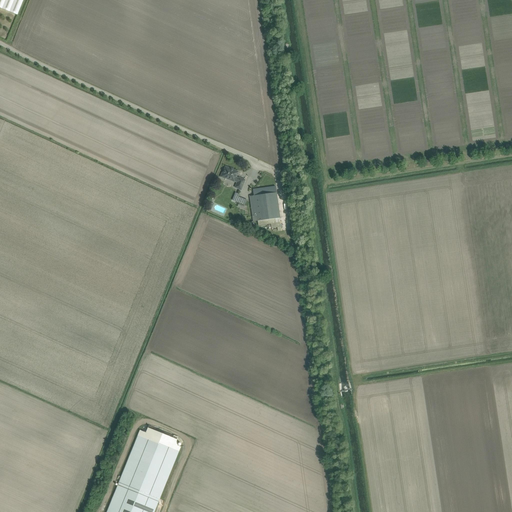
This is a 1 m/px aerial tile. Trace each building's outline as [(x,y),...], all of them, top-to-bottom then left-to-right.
[(0,0),(0,7),(17,15),(23,0),(0,0)] [(235,188),(241,190),(245,179),(239,177),(239,178),(236,177),(238,172),(225,167),(220,177),(234,182),(235,182),(237,183),(235,188)] [(253,222),(255,222),(256,226),(271,224),(271,228),(280,226),(279,218),(275,187),(252,190),(253,196),(249,197),(253,222)] [(239,196),(234,194),(232,201),(244,205),(246,199),(239,196)] [(152,511),(178,446),(175,444),(178,437),(149,425),(146,432),(140,430),(106,511),(152,511)]
